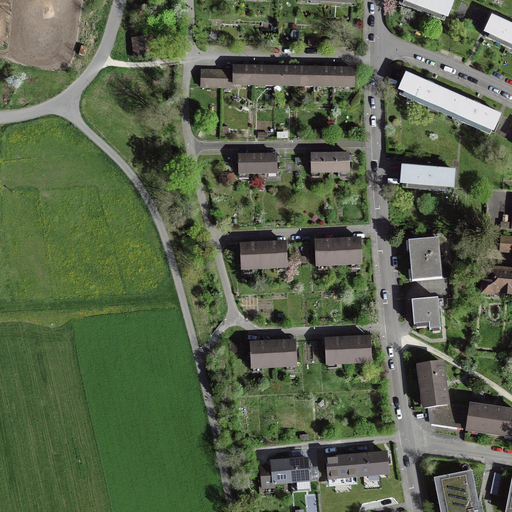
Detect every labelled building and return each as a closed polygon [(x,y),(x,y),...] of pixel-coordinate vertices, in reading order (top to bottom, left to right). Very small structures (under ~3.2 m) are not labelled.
[(444,22),(452,1),(448,0),(400,0),(399,5),(444,22)] [(511,50),(511,26),(494,18),(485,38),(511,50)] [(138,58),(153,57),(151,39),(136,41),(138,58)] [(282,86),(293,87),(304,87),(304,83),(313,84),(322,84),(322,87),(333,87),(354,88),(354,71),(342,71),(333,71),(326,71),(313,70),(301,70),(293,70),(287,70),(273,70),(261,69),(253,69),(246,69),(233,69),(232,73),(232,85),(253,86),(264,86),(264,83),(273,83),(282,83),(282,86)] [(230,85),(232,85),(232,73),(200,73),(200,88),(230,89),(230,85)] [(431,86),(408,75),(399,96),(428,108),(428,107),(461,122),(461,123),(489,135),(498,115),(476,105),(431,86)] [(330,174),(349,173),(349,160),(349,156),(330,156),(310,156),(311,160),(311,174),(330,174)] [(257,175),(276,174),(276,160),(276,157),(257,157),(238,157),(238,161),(238,175),(257,175)] [(450,192),(452,171),(404,167),(402,188),(419,189),(419,190),(434,192),(434,191),(450,192)] [(511,240),(495,239),(495,249),(494,250),(500,251),(500,252),(511,252),(511,240)] [(408,243),(411,282),(441,280),(438,240),(408,243)] [(361,264),(360,241),(315,243),(316,266),(361,264)] [(286,268),(285,245),(240,247),(241,270),(286,268)] [(511,271),(490,270),(489,285),(483,284),(482,294),(492,295),(493,293),(511,294),(511,271)] [(443,305),(443,300),(411,302),(413,326),(428,325),(429,331),(440,330),(438,305),(443,305)] [(371,363),(370,339),(324,342),(325,365),(371,363)] [(296,366),(295,343),(249,345),(251,369),(296,366)] [(424,409),(429,409),(446,406),(443,384),(441,364),(418,367),(424,409)] [(431,423),(466,428),(469,410),(446,406),(429,409),(431,423)] [(470,408),(469,410),(466,428),(466,430),(511,437),(511,413),(492,411),(470,408)] [(328,479),(358,477),(387,474),(386,455),(372,456),(356,457),(343,459),(326,460),(328,479)] [(285,480),(290,480),(296,479),(296,482),(308,481),(307,469),(308,468),(308,466),(308,464),(307,464),(306,461),(289,462),(271,464),(272,467),(269,467),(259,468),(261,488),(274,487),(274,484),(285,483),(285,480)] [(497,496),(502,474),(495,472),(490,494),(497,496)] [(473,511),(466,476),(441,480),(447,511),(473,511)]
